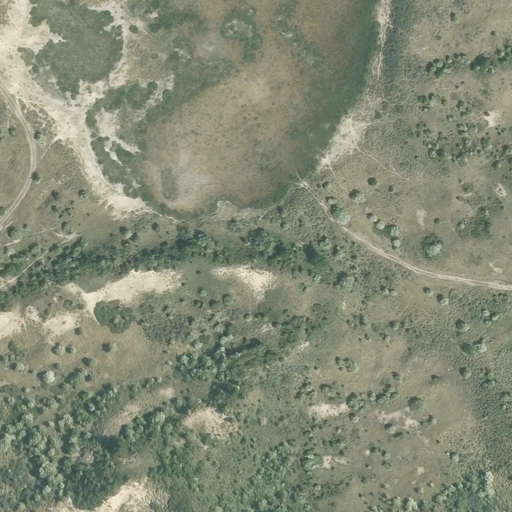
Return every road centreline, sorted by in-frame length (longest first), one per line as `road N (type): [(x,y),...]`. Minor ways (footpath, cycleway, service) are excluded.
road 1 (track): [(511,289),(442,277),(367,245),(302,182)]
road 2 (track): [(0,86),(37,149),(39,168),(0,225)]
